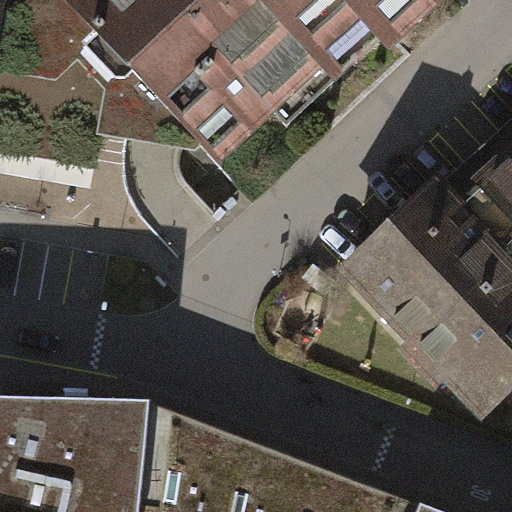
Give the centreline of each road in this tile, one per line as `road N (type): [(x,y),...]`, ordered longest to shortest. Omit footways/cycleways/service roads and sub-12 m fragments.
road 1 (residential): [(180,371),(212,310),(511,17)]
road 2 (residential): [(386,450),(180,371)]
road 3 (residential): [(180,371),(103,343),(0,323)]
road 4 (residential): [(511,496),(386,450)]
